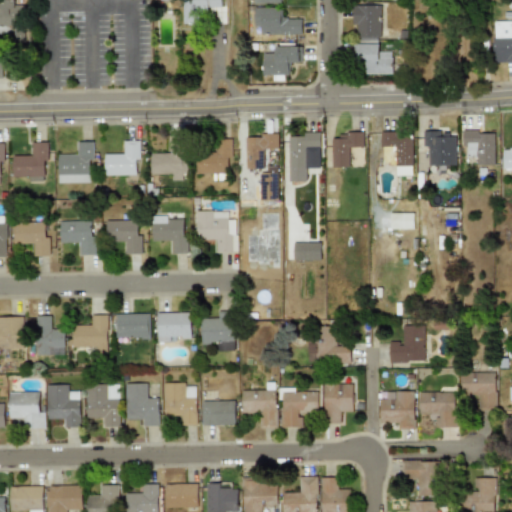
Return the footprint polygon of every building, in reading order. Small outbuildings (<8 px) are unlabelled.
[(0,0),(0,34),(26,34),(26,7),(16,7),(16,0),(0,0)] [(221,0),(184,0),(184,23),(207,23),(207,7),(222,7),(221,0)] [(301,19),(281,19),(280,7),(253,8),(254,35),(302,34),(301,19)] [(511,62),(511,21),(493,22),(494,63),(511,62)] [(391,74),(392,52),(379,52),(379,45),(354,45),(354,60),(365,61),(365,73),(391,74)] [(299,46),(275,47),(275,52),(261,53),(262,76),(288,75),(288,63),(299,63),(299,46)] [(494,165),(494,131),(464,132),(464,155),(476,155),(477,165),(494,165)] [(320,133),(302,132),(302,136),(288,136),(288,168),(319,168),(320,133)] [(428,166),(456,165),(455,132),(423,133),(424,146),(428,146),(428,166)] [(379,133),(380,167),(396,166),(396,176),(412,176),(412,133),(379,133)] [(332,167),(349,167),(348,148),(363,147),(362,134),(331,135),(332,167)] [(278,135),(246,136),(246,169),(265,169),(265,149),(278,149),(278,135)] [(141,141),(125,141),(126,154),(106,154),(106,176),(138,175),(137,160),(142,160),(141,141)] [(171,153),(152,153),(152,174),(173,174),(173,181),(188,180),(188,141),(171,141),(171,153)] [(50,142),(34,143),(34,156),(14,156),(15,176),(47,176),(46,162),(50,162),(50,142)] [(60,183),(92,183),(92,161),(96,161),(95,142),(79,142),(80,155),(60,155),(60,183)] [(198,174),(229,173),(229,158),(233,158),(233,142),(197,143),(198,174)] [(511,148),(502,149),(502,169),(511,168),(511,148)] [(279,200),(278,173),(260,174),(261,200),(279,200)] [(236,220),(229,220),(229,211),(197,212),(198,240),(217,239),(217,253),(237,252),(236,220)] [(413,213),(389,213),(390,229),(413,229),(413,213)] [(138,220),(107,221),(107,242),(127,241),(127,254),(143,254),(143,235),(139,235),(138,220)] [(93,221),(61,222),(62,243),(81,242),(82,255),(97,255),(97,236),(93,236),(93,221)] [(0,222),(0,256),(9,257),(8,223),(3,223),(3,222),(0,222)] [(52,256),(51,237),(47,237),(47,222),(14,223),(15,244),(35,244),(36,256),(52,256)] [(321,243),(293,242),(293,260),(321,260),(321,243)] [(201,319),(202,344),(219,343),(219,350),(236,350),(234,311),(219,312),(219,318),(201,319)] [(116,314),(117,339),(151,338),(150,313),(116,314)] [(192,341),(191,313),(158,313),(158,341),(192,341)] [(108,315),(92,315),(93,325),(73,325),(74,347),(98,347),(98,353),(109,352),(108,315)] [(52,316),(39,316),(38,355),(66,355),(66,330),(52,330),(52,316)] [(0,348),(25,348),(25,317),(0,317),(0,348)] [(389,342),(389,362),(424,362),(424,325),(401,326),(401,341),(389,342)] [(495,372),(460,373),(461,397),(475,396),(476,411),(496,410),(495,372)] [(126,420),(143,419),(143,426),(159,425),(159,398),(148,398),(147,383),(126,384),(126,420)] [(163,383),(164,419),(179,418),(179,425),(197,425),(196,387),(186,387),(186,383),(163,383)] [(341,423),(340,412),(352,412),(352,383),(323,384),(324,424),(341,423)] [(80,391),(69,391),(69,385),(47,385),(48,419),(65,419),(65,427),(81,427),(80,391)] [(120,426),(119,385),(86,385),(87,418),(104,418),(104,427),(120,426)] [(242,413),(260,413),(260,427),(277,426),(276,389),(242,390),(242,413)] [(413,391),(379,392),(379,422),(397,422),(398,429),(414,429),(413,391)] [(43,392),(10,392),(10,418),(27,418),(27,429),(43,429),(43,392)] [(454,392),(418,393),(419,414),(437,414),(437,426),(455,425),(454,392)] [(202,425),(235,425),(235,401),(202,401),(202,425)] [(439,461),(404,462),(404,478),(418,478),(418,496),(440,495),(439,461)] [(282,493),(282,511),(316,511),(316,476),(299,477),(299,493),(282,493)] [(242,511),(261,511),(261,508),(277,507),(276,483),(257,484),(257,477),(242,478),(242,511)] [(350,511),(350,489),(337,489),(337,477),(320,478),(320,511),(350,511)] [(495,511),(495,478),(475,478),(475,492),(461,492),(461,511),(495,511)] [(197,483),(164,484),(165,508),(197,507),(197,483)] [(206,484),(206,511),(223,511),(224,511),(236,511),(235,483),(206,484)] [(126,493),(125,511),(157,511),(158,484),(142,484),(142,493),(126,493)] [(48,511),(67,511),(67,510),(82,510),(82,485),(48,486),(48,511)] [(87,496),(87,511),(118,511),(118,485),(100,485),(100,495),(87,496)] [(43,511),(43,486),(10,486),(11,511),(30,510),(29,511),(43,511)] [(435,511),(436,501),(408,502),(408,511),(435,511)]
